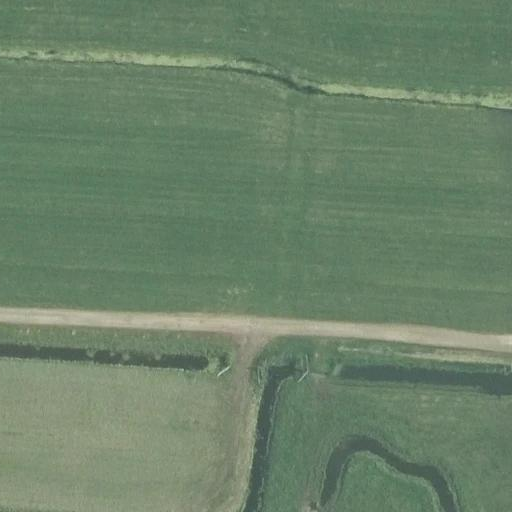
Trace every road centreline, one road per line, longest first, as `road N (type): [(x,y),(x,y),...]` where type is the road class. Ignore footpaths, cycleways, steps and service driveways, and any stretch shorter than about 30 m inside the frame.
road 1 (track): [(0,315),(511,335)]
road 2 (track): [(200,511),(243,359),(263,325)]
